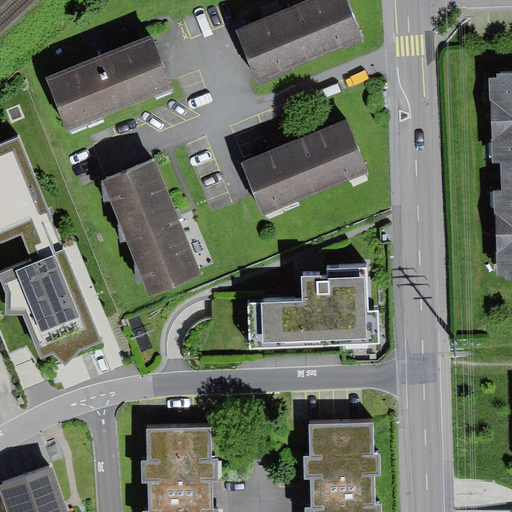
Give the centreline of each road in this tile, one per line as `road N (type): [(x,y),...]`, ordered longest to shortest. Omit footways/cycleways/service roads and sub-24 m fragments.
road 1 (residential): [(407,0),(428,380)]
road 2 (residential): [(428,380),(171,382),(98,397)]
road 3 (residential): [(428,380),(432,511)]
